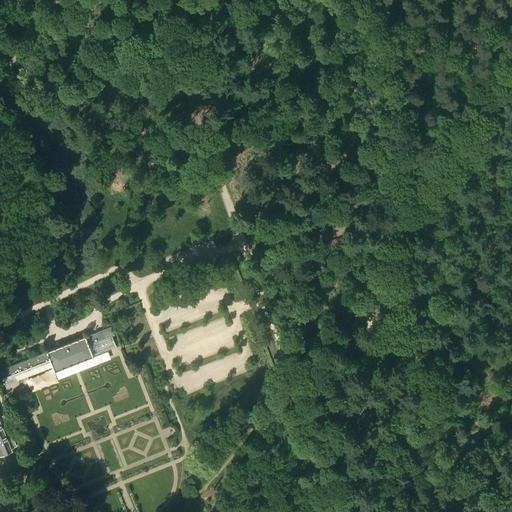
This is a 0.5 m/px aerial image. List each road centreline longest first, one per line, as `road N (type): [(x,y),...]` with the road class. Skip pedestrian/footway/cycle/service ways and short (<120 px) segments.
road 1 (track): [(243,242),(340,511)]
road 2 (unknown): [(346,511),(343,422),(360,292),(375,266)]
road 3 (unknown): [(375,266),(511,75)]
road 4 (track): [(387,235),(511,51)]
road 5 (track): [(356,485),(375,266)]
road 6 (track): [(395,160),(383,65),(348,0)]
